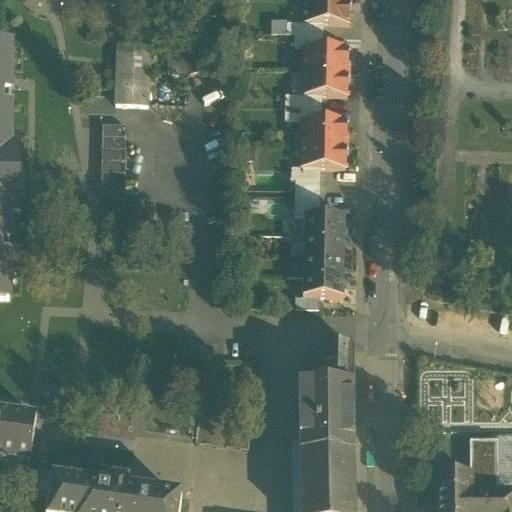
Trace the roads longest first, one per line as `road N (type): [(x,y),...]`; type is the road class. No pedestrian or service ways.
road 1 (unclassified): [(384,335),(400,0)]
road 2 (unclassified): [(382,511),(384,335)]
road 3 (residential): [(384,335),(511,359)]
